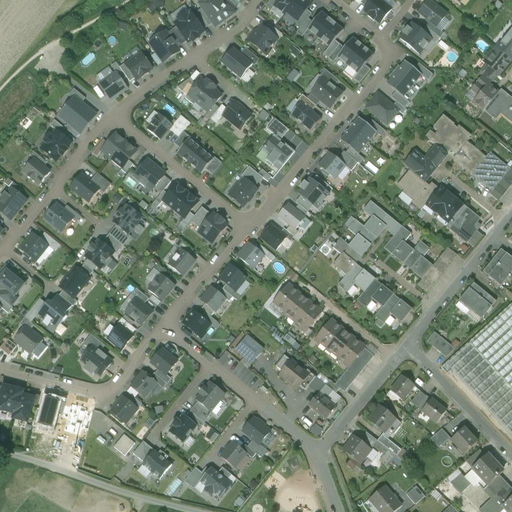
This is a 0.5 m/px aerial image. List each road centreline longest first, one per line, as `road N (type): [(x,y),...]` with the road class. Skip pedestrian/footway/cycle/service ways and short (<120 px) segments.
road 1 (residential): [(380,41),(392,51),(246,227)]
road 2 (unclassified): [(194,511),(0,453)]
road 3 (residential): [(316,452),(164,328)]
road 4 (residential): [(164,328),(107,392),(0,367)]
road 5 (residential): [(246,227),(112,118)]
road 6 (residential): [(405,346),(511,215)]
road 7 (residential): [(405,346),(511,455)]
road 8 (residential): [(316,452),(405,346)]
road 9 (residential): [(246,227),(164,328)]
